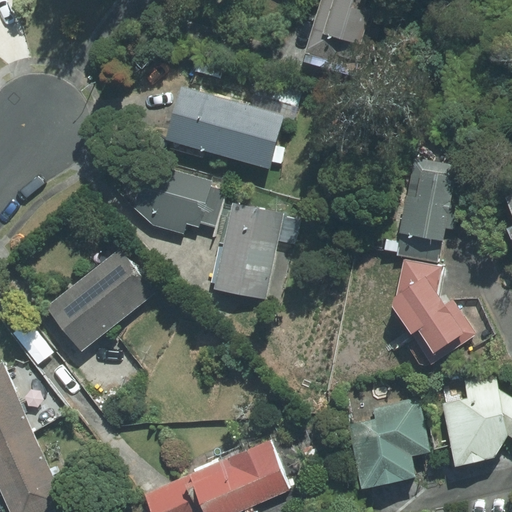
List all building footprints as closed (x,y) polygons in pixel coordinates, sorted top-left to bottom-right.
[(324,0),(311,61),(344,68),(359,0),(324,0)] [(293,110),(184,84),(171,139),(280,165),(293,110)] [(464,162),(419,155),(407,233),(452,240),(464,162)] [(195,220),(216,226),(229,185),(143,157),(124,214),(190,236),(195,220)] [(284,209),(235,202),(223,287),(272,294),(284,209)] [(126,244),(50,301),(84,346),(160,290),(126,244)] [(444,352),(471,333),(436,285),(443,279),(424,253),(401,270),(408,280),(389,294),(418,333),(426,327),(444,352)] [(9,361),(0,364),(0,473),(15,511),(42,511),(65,503),(9,361)] [(501,454),(511,435),(511,392),(504,387),(490,378),(445,388),(461,463),(501,454)] [(408,406),(352,421),(370,491),(427,476),(424,465),(438,461),(423,402),(408,406)] [(304,428),(274,440),(148,490),(156,511),(229,511),(253,503),(256,511),(285,511),(330,494),(304,428)]
